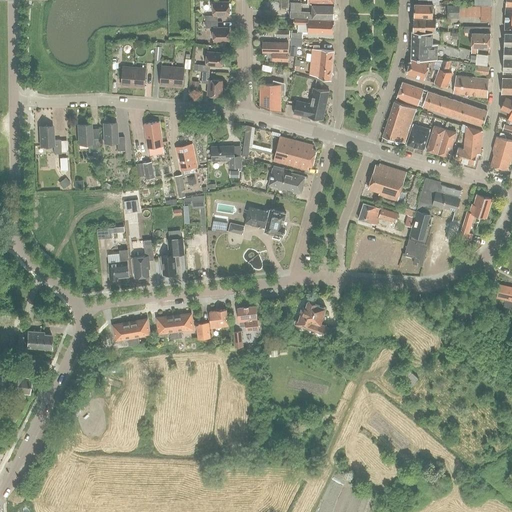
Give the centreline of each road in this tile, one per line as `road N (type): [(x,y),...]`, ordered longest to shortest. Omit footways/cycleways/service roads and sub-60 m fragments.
road 1 (tertiary): [(79,314),(14,244),(15,103)]
road 2 (residential): [(247,115),(15,103)]
road 3 (unclassified): [(296,280),(105,303),(79,314)]
road 4 (tertiary): [(0,499),(80,332),(79,314)]
road 5 (residential): [(480,181),(500,0)]
road 6 (unclassified): [(465,275),(410,287),(296,280)]
road 7 (residential): [(368,149),(400,51),(403,0)]
road 8 (residential): [(296,280),(333,139)]
road 9 (residential): [(344,0),(333,139)]
